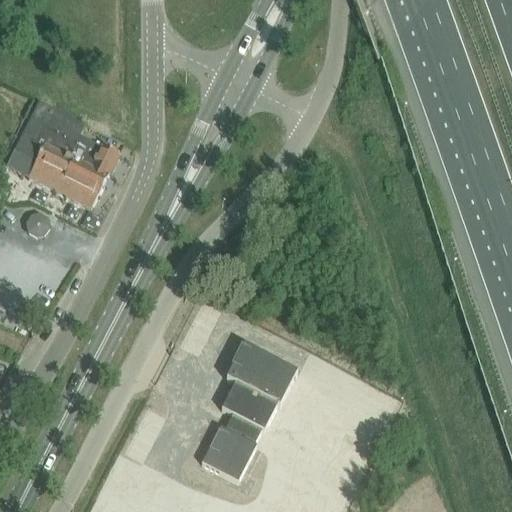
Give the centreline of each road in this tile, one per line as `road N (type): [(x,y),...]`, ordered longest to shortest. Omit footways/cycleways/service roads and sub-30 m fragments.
road 1 (primary): [(15,511),(238,82)]
road 2 (unclassified): [(0,478),(131,198),(149,141),(152,48)]
road 3 (unclassified): [(69,511),(164,324),(311,120)]
road 4 (motorway): [(418,0),(511,266)]
road 5 (unclassified): [(311,120),(329,72),(337,0)]
